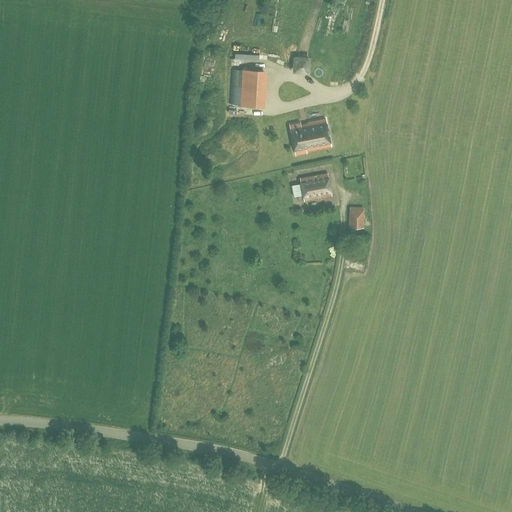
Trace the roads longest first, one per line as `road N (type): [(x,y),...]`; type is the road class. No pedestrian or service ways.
road 1 (tertiary): [(410,511),(243,457),(0,421)]
road 2 (unknown): [(341,271),(276,467)]
